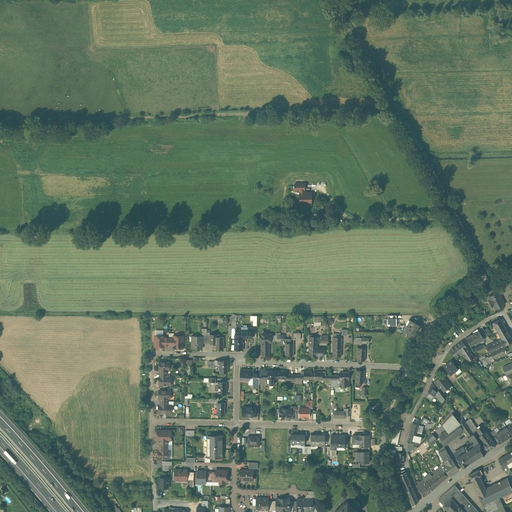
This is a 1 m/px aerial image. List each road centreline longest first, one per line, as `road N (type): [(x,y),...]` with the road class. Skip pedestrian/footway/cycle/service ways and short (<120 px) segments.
road 1 (track): [(390,109),(0,121)]
road 2 (residential): [(484,280),(332,0)]
road 3 (residential): [(425,503),(409,476),(405,439),(440,358),(495,314),(511,330)]
road 4 (residential): [(407,369),(236,355)]
road 5 (residential): [(236,355),(156,353),(151,422)]
road 6 (residential): [(384,426),(235,423)]
road 7 (motorway): [(79,511),(0,421)]
